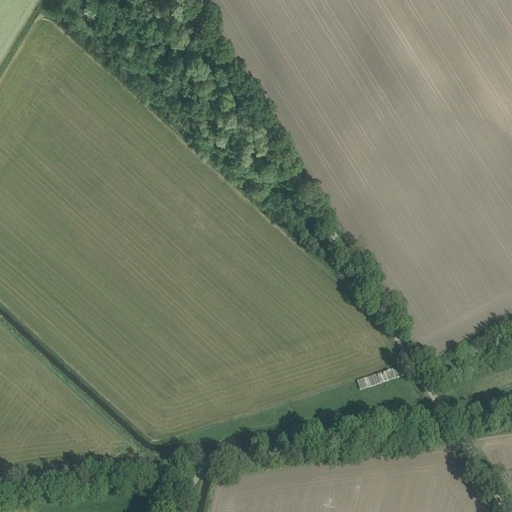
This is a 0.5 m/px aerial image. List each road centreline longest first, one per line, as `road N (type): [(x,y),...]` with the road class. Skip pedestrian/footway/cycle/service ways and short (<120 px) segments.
road 1 (track): [(188,0),(453,432)]
road 2 (track): [(453,432),(217,466),(193,485),(188,511)]
